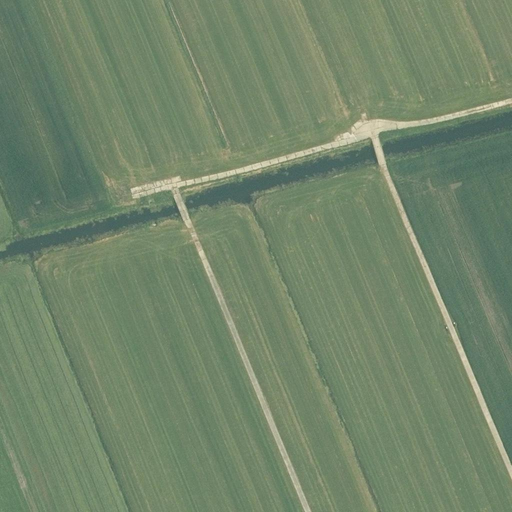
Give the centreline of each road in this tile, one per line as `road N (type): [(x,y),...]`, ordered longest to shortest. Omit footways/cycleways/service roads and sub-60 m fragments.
road 1 (track): [(307,511),(172,185),(333,144),(369,125),(421,123),(511,100)]
road 2 (track): [(511,472),(364,117)]
